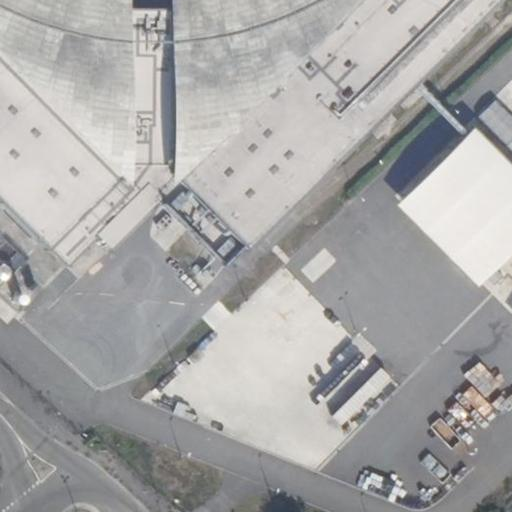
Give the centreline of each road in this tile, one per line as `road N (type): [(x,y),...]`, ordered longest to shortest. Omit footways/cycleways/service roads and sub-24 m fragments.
road 1 (unknown): [(0,336),(84,396),(364,511)]
road 2 (unknown): [(511,62),(370,199),(364,214),(379,255)]
road 3 (unknown): [(379,255),(511,389)]
